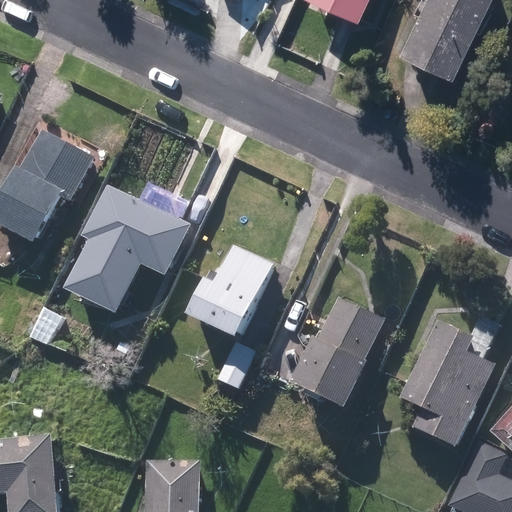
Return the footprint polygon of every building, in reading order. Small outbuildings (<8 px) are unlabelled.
[(368,0),(326,0),(361,16),(368,0)] [(431,0),(405,56),(459,80),(495,0),(431,0)] [(21,171),(0,210),(0,226),(40,247),(62,205),(70,209),(96,160),(45,133),(24,173),(21,171)] [(196,319),(243,341),(277,268),(238,250),(224,279),(216,276),(196,319)] [(318,342),(297,387),(349,412),(372,365),(369,363),(388,324),(341,301),(321,343),(318,342)] [(420,431),(460,450),(499,368),(470,355),(476,342),(441,326),(405,402),(429,413),(420,431)] [(511,414),(494,435),(511,450),(511,414)] [(61,511),(52,436),(0,443),(0,496),(13,495),(14,511),(61,511)] [(511,511),(511,482),(502,478),(511,457),(480,443),(452,509),(459,511),(511,511)] [(203,511),(203,463),(151,463),(151,511),(203,511)]
